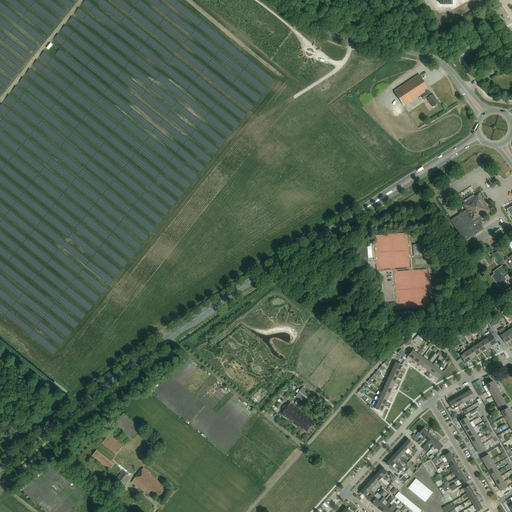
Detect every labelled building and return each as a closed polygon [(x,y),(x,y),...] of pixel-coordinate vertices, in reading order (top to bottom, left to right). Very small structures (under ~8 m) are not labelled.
[(419,74),(401,86),(394,91),(404,106),(420,95),(424,100),(427,98),(432,107),(439,103),(433,94),(432,94),(429,90),(419,74)] [(488,210),(482,200),(481,201),(478,197),(476,198),(474,195),(463,202),(468,209),(450,220),(462,239),(466,241),(483,230),(480,216),(488,210)] [(368,261),(367,247),(362,247),(357,248),(358,251),(359,251),(360,262),(368,261)] [(474,266),(477,270),(483,265),(481,261),(474,266)] [(500,289),(507,284),(504,281),(506,280),(504,277),(508,274),(501,265),(492,272),(494,274),(491,277),(500,289)] [(506,332),(506,331),(503,327),(502,328),(505,333),(500,336),(505,343),(511,340),(506,332)] [(497,338),(496,336),(494,333),(492,334),(489,329),(487,330),(490,335),(487,337),(486,338),(491,345),(497,342),(495,339),(497,338)] [(486,338),(487,337),(482,330),(481,331),(485,338),(482,341),(481,341),(486,349),(491,345),(486,338)] [(413,339),(410,336),(403,342),(407,345),(413,339)] [(481,341),(482,341),(479,336),(477,337),(480,342),(476,344),(476,345),(481,352),(486,349),(481,341)] [(455,348),(461,344),(458,339),(452,343),(455,348)] [(476,345),(476,344),(473,339),(472,341),(475,345),(471,347),(470,348),(476,356),(481,352),(476,345)] [(470,348),(471,347),(468,343),(466,344),(469,349),(466,351),(465,352),(470,359),(476,356),(470,348)] [(465,352),(466,351),(462,346),(460,347),(463,350),(458,353),(459,356),(460,355),(465,363),(470,359),(465,352)] [(413,349),(408,356),(413,360),(418,353),(413,349)] [(418,353),(413,360),(418,364),(423,357),(418,353)] [(423,357),(418,364),(423,367),(428,361),(423,357)] [(395,361),(393,367),(400,370),(403,365),(395,361)] [(428,361),(423,367),(429,371),(433,364),(428,361)] [(433,364),(429,371),(434,375),(439,368),(433,364)] [(393,367),(390,373),(398,376),(400,370),(393,367)] [(439,368),(434,375),(439,378),(444,372),(439,368)] [(390,373),(387,379),(395,382),(398,376),(390,373)] [(387,379),(385,385),(392,388),(395,382),(387,379)] [(489,390),(497,386),(493,380),(486,384),(489,390)] [(480,395),(482,394),(483,393),(482,390),(483,390),(480,384),(475,387),(480,395)] [(385,385),(382,390),(390,394),(392,388),(385,385)] [(493,395),(500,391),(497,386),(489,390),(493,395)] [(305,404),(312,394),(303,387),(295,396),(305,404)] [(471,389),(466,392),(470,399),(475,396),(471,389)] [(382,390),(380,396),(387,400),(390,394),(382,390)] [(500,391),(493,395),(496,401),(503,397),(500,391)] [(466,392),(460,395),(464,403),(470,399),(466,392)] [(460,395),(454,399),(459,406),(464,403),(460,395)] [(380,396),(377,402),(385,406),(387,400),(380,396)] [(503,397),(496,401),(499,406),(506,402),(503,397)] [(480,404),(482,403),(479,398),(476,400),(478,402),(473,405),(475,407),(480,404)] [(454,399),(449,402),(453,409),(459,406),(454,399)] [(306,431),(314,422),(290,402),(281,414),(298,427),(298,426),(302,429),(303,428),(306,431)] [(377,402),(374,408),(382,411),(385,406),(377,402)] [(505,416),(511,412),(509,407),(502,411),(505,416)] [(134,438),(142,428),(123,413),(115,423),(134,438)] [(463,426),(470,422),(467,416),(460,421),(463,426)] [(463,426),(466,432),(474,428),(470,422),(463,426)] [(424,437),(428,432),(423,428),(419,433),(418,432),(416,435),(414,434),(412,437),(416,441),(419,438),(418,437),(420,434),(423,437),(424,437)] [(469,437),(477,433),(474,428),(466,432),(469,437)] [(111,432),(102,443),(116,454),(123,446),(120,443),(122,441),(111,432)] [(429,441),(433,437),(428,432),(424,437),(423,437),(421,440),(418,443),(420,444),(423,441),(425,438),(428,441),(429,441)] [(473,443),(480,438),(477,433),(469,437),(473,443)] [(434,446),(438,441),(433,437),(429,441),(428,441),(422,448),(426,452),(429,447),(428,446),(430,443),(433,445),(434,446)] [(476,448),(483,444),(480,438),(473,443),(476,448)] [(414,454),(418,450),(415,447),(413,449),(410,447),(413,443),(408,439),(404,444),(409,448),(408,449),(414,454)] [(439,451),(443,446),(438,441),(434,446),(433,445),(431,448),(432,450),(435,447),(439,451)] [(404,444),(399,448),(404,453),(410,460),(413,457),(409,454),(408,454),(405,452),(408,449),(409,448),(404,444)] [(479,454),(486,449),(483,444),(476,448),(479,454)] [(401,456),(404,453),(399,448),(395,453),(400,458),(399,458),(404,463),(406,465),(408,462),(404,459),(401,456)] [(110,470),(114,464),(97,450),(92,456),(110,470)] [(448,461),(453,458),(450,452),(444,455),(444,454),(440,457),(442,459),(445,457),(447,460),(448,461)] [(396,461),(399,458),(400,458),(395,453),(390,458),(395,463),(402,469),(404,467),(400,464),(399,464),(396,461)] [(485,464),(492,459),(489,454),(482,458),(485,464)] [(392,466),(395,463),(390,458),(386,463),(391,467),(390,468),(393,471),(395,469),(392,466)] [(451,467),(457,464),(453,458),(448,461),(447,460),(444,462),(445,465),(449,462),(451,466),(451,467)] [(488,469),(495,465),(492,459),(485,464),(488,469)] [(460,469),(457,464),(451,467),(451,466),(447,468),(449,471),(450,470),(452,473),(454,472),(460,469)] [(491,474),(499,470),(495,465),(488,469),(491,474)] [(388,477),(387,478),(384,475),(387,471),(383,467),(378,472),(383,476),(382,477),(387,481),(389,478),(388,477)] [(159,497),(166,489),(163,486),(163,485),(159,482),(159,481),(143,468),(133,480),(132,482),(135,485),(136,484),(148,494),(148,493),(151,495),(153,492),(159,497)] [(458,478),(463,475),(460,469),(454,472),(452,473),(450,474),(452,476),(455,474),(457,477),(458,478)] [(123,485),(130,476),(123,470),(116,480),(123,485)] [(495,480),(502,476),(499,470),(491,474),(495,480)] [(379,480),(382,477),(383,476),(378,472),(374,477),(378,481),(378,482),(385,488),(387,486),(383,482),(382,483),(379,480)] [(461,484),(467,481),(463,475),(458,478),(457,477),(454,479),(455,482),(459,480),(461,484)] [(498,485),(505,481),(502,476),(495,480),(498,485)] [(375,484),(378,482),(378,481),(374,477),(369,482),(374,486),(373,487),(376,489),(378,487),(375,484)] [(501,491),(508,487),(505,481),(498,485),(501,491)] [(370,489),(373,487),(374,486),(369,482),(365,486),(369,490),(369,491),(372,494),(374,496),(376,494),(370,489)] [(467,494),(473,491),(469,485),(464,488),(463,488),(460,490),(461,492),(465,490),(467,493),(467,494)] [(366,494),(369,491),(369,490),(365,486),(360,491),(360,492),(359,493),(361,495),(362,494),(364,496),(367,499),(370,501),(374,496),(372,494),(369,497),(366,494)] [(476,497),(473,491),(467,494),(467,493),(462,496),(463,499),(465,498),(465,499),(469,497),(470,499),(471,500),(476,497)] [(382,503),(384,500),(386,498),(384,496),(380,501),(376,498),(372,503),(377,507),(381,502),(382,503)] [(386,506),(387,507),(390,503),(393,500),(390,497),(387,502),(384,500),(382,503),(381,502),(377,507),(382,511),(386,506)] [(467,501),(468,504),(472,501),(474,505),(474,506),(480,502),(476,497),(471,500),(470,499),(467,501)] [(395,508),(400,502),(396,498),(394,500),(393,500),(390,503),(392,505),(389,509),(387,507),(386,506),(382,511),(383,511),(390,511),(392,511),(395,508)] [(477,511),(483,508),(480,502),(474,506),(474,505),(470,507),(471,509),(475,507),(477,511)]
